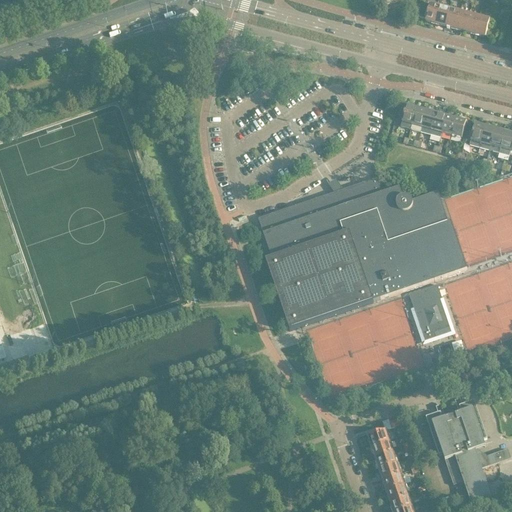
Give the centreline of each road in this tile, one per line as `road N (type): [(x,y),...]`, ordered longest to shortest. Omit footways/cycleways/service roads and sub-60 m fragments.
road 1 (tertiary): [(511,76),(216,0)]
road 2 (tertiary): [(191,19),(424,76)]
road 3 (tertiary): [(0,77),(152,24),(191,19)]
road 4 (residential): [(364,511),(336,427),(427,395)]
road 5 (tertiary): [(161,0),(0,54)]
